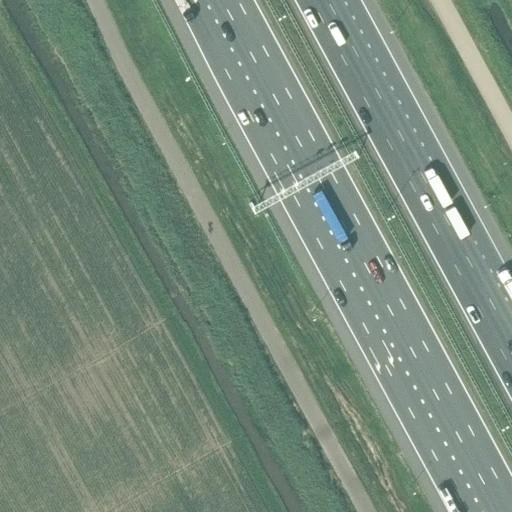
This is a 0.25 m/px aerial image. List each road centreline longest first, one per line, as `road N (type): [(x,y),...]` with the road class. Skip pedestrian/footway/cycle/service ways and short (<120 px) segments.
road 1 (motorway): [(211,0),(489,511)]
road 2 (unclassified): [(367,511),(96,0)]
road 3 (motorway): [(475,297),(316,0)]
road 4 (unclassified): [(511,133),(439,0)]
